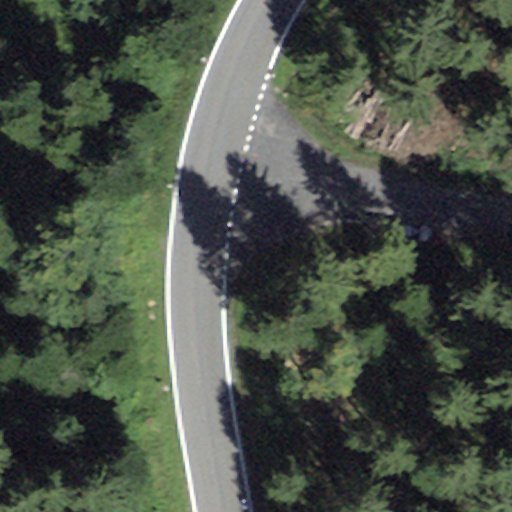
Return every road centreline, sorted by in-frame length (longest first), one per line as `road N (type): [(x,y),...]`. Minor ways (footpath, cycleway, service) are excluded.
road 1 (tertiary): [(223,511),(199,354),(198,226),(229,86),(272,0)]
road 2 (track): [(511,218),(353,192),(204,184)]
